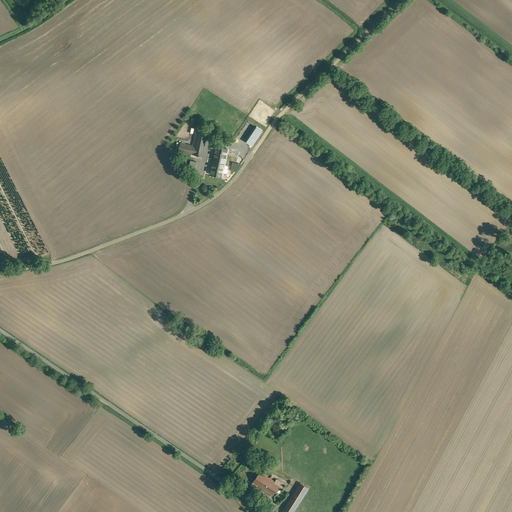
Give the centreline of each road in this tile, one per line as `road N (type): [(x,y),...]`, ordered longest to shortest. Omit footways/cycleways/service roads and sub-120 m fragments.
road 1 (unclassified): [(0,326),(270,511)]
road 2 (track): [(216,193),(283,109),(398,0)]
road 3 (unclassified): [(0,268),(91,248),(216,193)]
